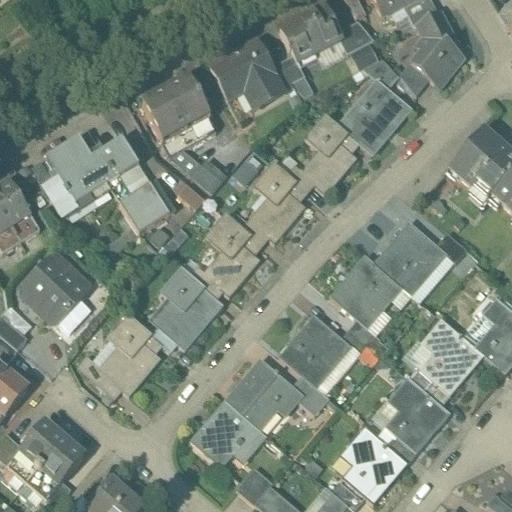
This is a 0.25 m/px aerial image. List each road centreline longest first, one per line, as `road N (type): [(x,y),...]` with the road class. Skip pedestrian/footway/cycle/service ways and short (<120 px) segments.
road 1 (residential): [(511,62),(288,268),(138,452)]
road 2 (tertiary): [(0,115),(212,0)]
road 3 (residential): [(426,511),(511,425)]
